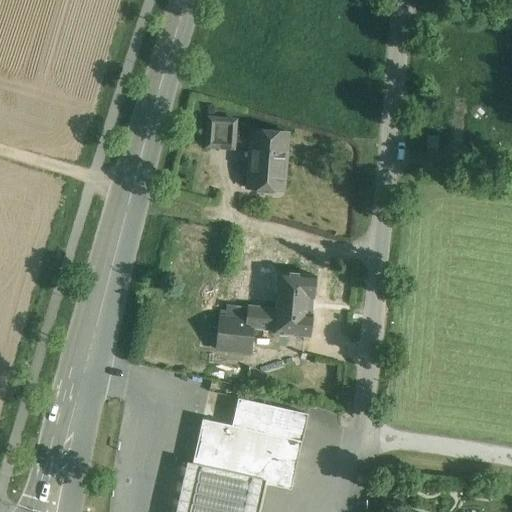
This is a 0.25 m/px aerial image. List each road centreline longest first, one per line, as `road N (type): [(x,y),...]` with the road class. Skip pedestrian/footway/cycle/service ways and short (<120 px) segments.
road 1 (tertiary): [(48,511),(185,0)]
road 2 (unclassified): [(363,432),(403,0)]
